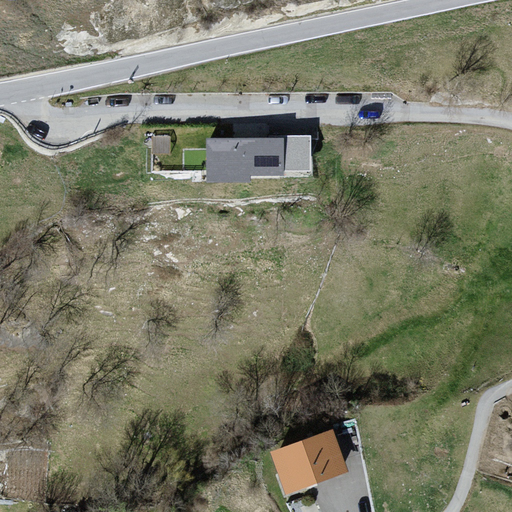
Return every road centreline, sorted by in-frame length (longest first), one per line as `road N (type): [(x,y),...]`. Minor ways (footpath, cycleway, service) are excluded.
road 1 (residential): [(27,98),(59,121),(144,113),(511,125)]
road 2 (tertiary): [(27,98),(483,0)]
